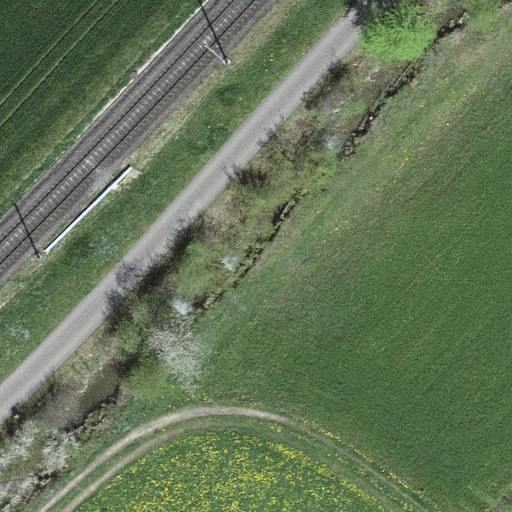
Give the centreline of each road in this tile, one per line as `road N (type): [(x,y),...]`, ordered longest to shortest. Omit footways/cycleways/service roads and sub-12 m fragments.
road 1 (track): [(0,405),(189,216),(386,0)]
road 2 (track): [(417,511),(353,463),(248,418),(162,425),(55,511)]
